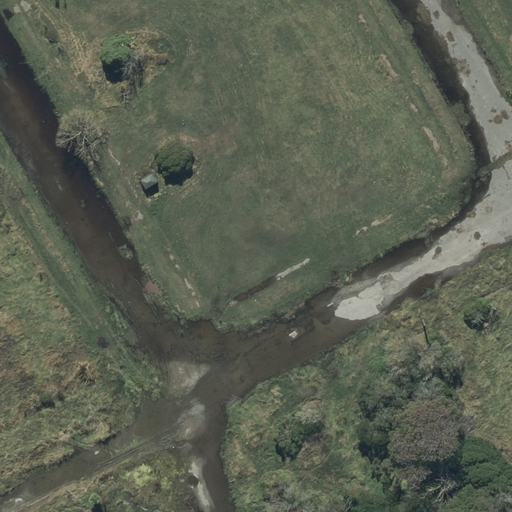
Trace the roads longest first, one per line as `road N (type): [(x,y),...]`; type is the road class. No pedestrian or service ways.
road 1 (track): [(0,505),(511,216)]
road 2 (track): [(0,70),(72,188),(175,408),(205,511)]
road 3 (track): [(414,0),(511,172)]
